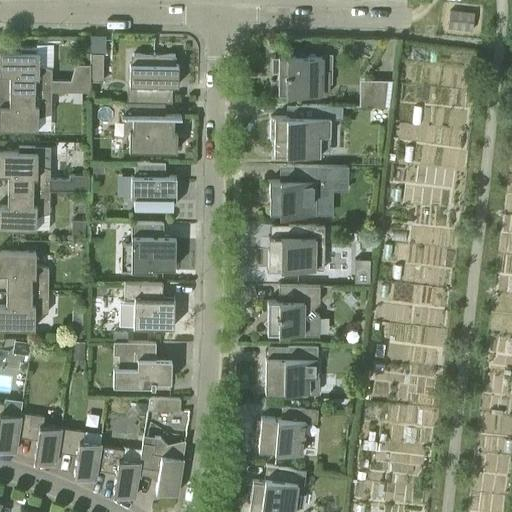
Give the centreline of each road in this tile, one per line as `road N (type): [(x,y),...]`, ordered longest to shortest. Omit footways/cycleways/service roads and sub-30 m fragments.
road 1 (residential): [(193,511),(207,384),(221,16)]
road 2 (residential): [(221,16),(396,20),(402,0)]
road 3 (residential): [(51,14),(221,16)]
